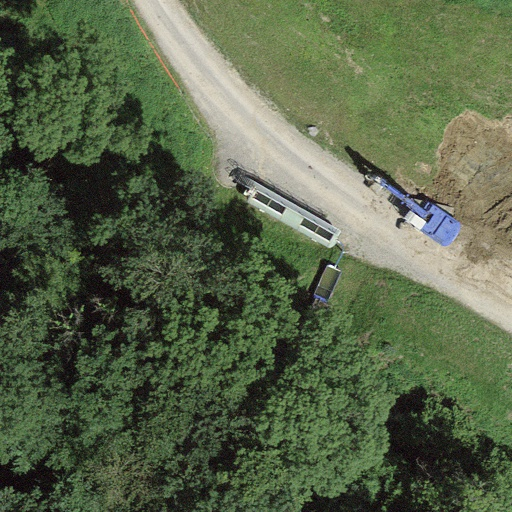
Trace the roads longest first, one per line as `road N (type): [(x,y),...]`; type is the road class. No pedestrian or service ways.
road 1 (track): [(511,300),(236,131),(129,0)]
road 2 (track): [(277,511),(0,251)]
